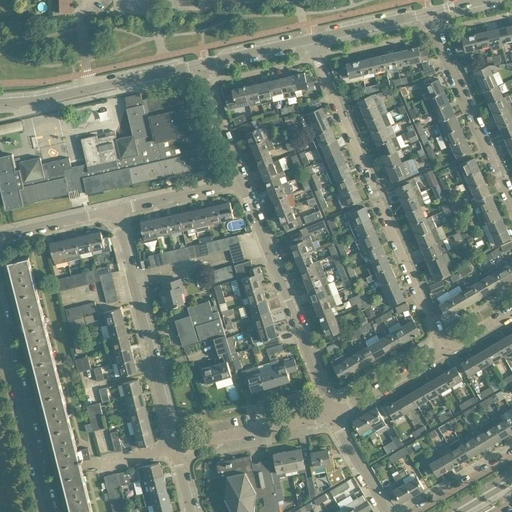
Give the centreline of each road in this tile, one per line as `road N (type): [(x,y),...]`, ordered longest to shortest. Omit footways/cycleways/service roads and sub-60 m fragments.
road 1 (residential): [(446,349),(310,39)]
road 2 (residential): [(332,413),(240,181)]
road 3 (residential): [(173,450),(113,209)]
road 4 (residential): [(511,209),(429,13)]
road 5 (residential): [(0,103),(202,64)]
road 6 (residential): [(48,511),(0,316)]
road 7 (residential): [(173,450),(332,413)]
road 8 (residential): [(332,413),(446,349)]
road 9 (residential): [(113,209),(240,181)]
road 10 (residential): [(240,181),(202,64)]
road 11 (residential): [(310,39),(429,13)]
